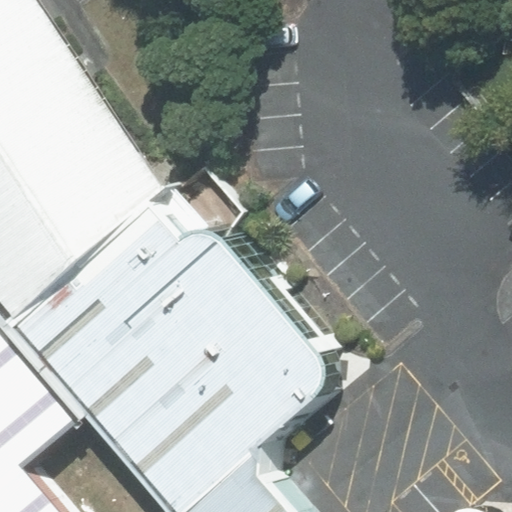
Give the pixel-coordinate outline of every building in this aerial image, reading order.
[(0,0),(0,268),(39,313),(193,190),(206,177),(92,0),(0,0)] [(193,190),(39,313),(115,404),(205,511),(297,432),(363,376),(366,366),(365,356),(363,346),(356,336),(263,226),(253,221),(240,220),(229,221),(221,226),(193,190)] [(39,313),(0,268),(0,511),(98,511),(54,460),(115,404),(39,313)] [(334,511),(294,465),(297,432),(205,511),(206,511),(334,511)] [(511,511),(511,495),(495,501),(482,511),(511,511)]
